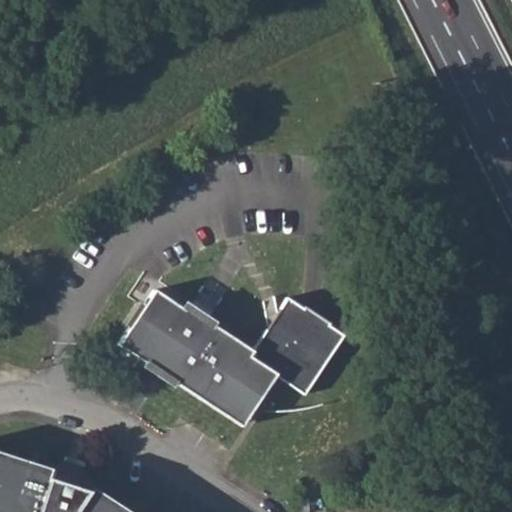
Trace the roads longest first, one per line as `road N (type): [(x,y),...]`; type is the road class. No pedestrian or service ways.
road 1 (residential): [(232,511),(118,430),(68,407),(0,409)]
road 2 (trunk): [(455,0),(511,111)]
